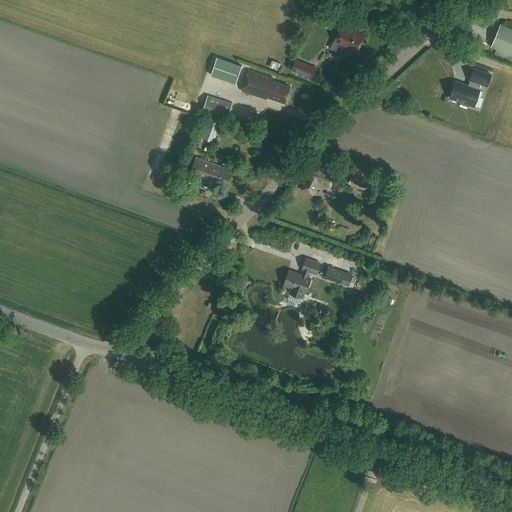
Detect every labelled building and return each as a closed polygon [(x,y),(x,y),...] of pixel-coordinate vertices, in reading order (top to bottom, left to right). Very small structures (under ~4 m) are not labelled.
[(328,3),(323,21),(337,26),(343,8),(328,3)] [(511,29),(500,24),(491,47),(496,49),(494,54),(507,60),(509,55),(511,56),(511,29)] [(364,35),(341,25),(334,41),(349,48),(350,46),(358,49),(364,35)] [(242,66),(218,57),(211,75),(236,84),(242,66)] [(275,60),(273,67),(281,70),(283,63),(275,60)] [(317,69),(296,60),(292,70),(313,78),(317,69)] [(449,98),(474,107),(480,91),(478,90),(480,84),(487,87),(491,76),(473,69),(469,80),(473,82),(471,88),(455,82),(449,98)] [(274,78),(249,70),(242,91),(263,98),(264,96),(284,103),(290,86),(273,80),(274,78)] [(232,104),(207,96),(202,112),(227,120),(232,104)] [(227,122),(210,116),(202,138),(214,142),(221,125),(226,127),(227,122)] [(232,170),(195,157),(190,173),(212,181),(212,179),(227,184),(232,170)] [(336,173),(310,162),(303,179),(305,180),(301,189),(312,194),(316,185),(328,190),(336,173)] [(372,173),(355,167),(349,185),(366,191),(372,173)] [(335,228),(338,222),(331,220),(329,226),(335,228)] [(320,263),(306,258),(302,269),(304,270),(302,275),(289,271),(283,287),(292,290),(291,293),(303,297),(305,292),(306,292),(311,278),(307,277),(309,271),(316,274),(320,263)] [(353,276),(328,266),(324,278),(349,287),(353,276)] [(370,278),(361,274),(355,290),(359,292),(357,296),(362,298),(370,278)] [(306,327),(301,332),(304,335),(301,338),(308,343),(315,335),(306,327)]
